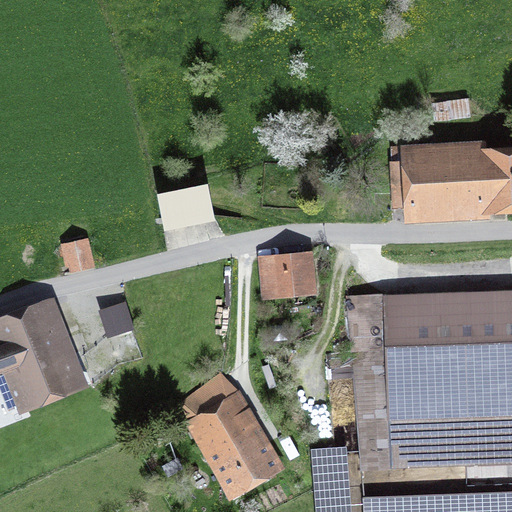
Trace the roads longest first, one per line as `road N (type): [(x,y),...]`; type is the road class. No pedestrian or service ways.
road 1 (unclassified): [(119,276),(261,244),(511,235)]
road 2 (track): [(0,312),(119,276)]
